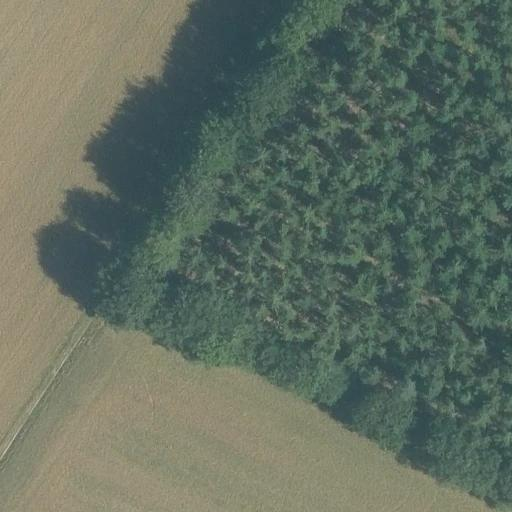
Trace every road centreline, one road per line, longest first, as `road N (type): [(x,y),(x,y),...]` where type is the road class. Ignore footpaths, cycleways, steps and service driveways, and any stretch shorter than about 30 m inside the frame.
road 1 (track): [(511,490),(115,285)]
road 2 (track): [(309,0),(115,285)]
road 3 (track): [(115,285),(0,457)]
